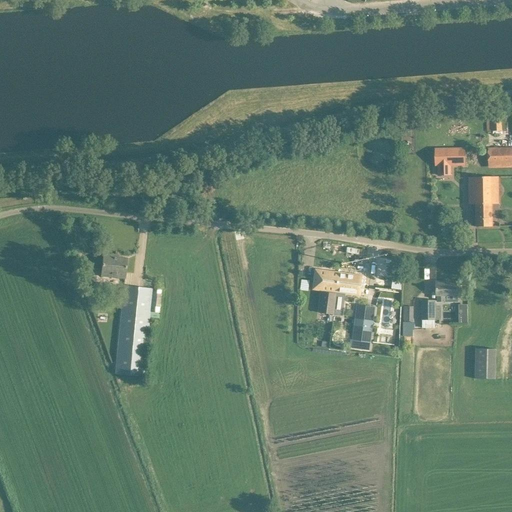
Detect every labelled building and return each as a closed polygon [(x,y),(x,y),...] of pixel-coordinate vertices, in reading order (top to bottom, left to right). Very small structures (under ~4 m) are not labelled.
[(501,121),(492,122),(492,132),(501,131),(501,121)] [(436,148),(436,166),(466,166),(466,147),(436,148)] [(490,166),(490,168),(511,167),(511,147),(488,147),(488,166),(490,166)] [(469,178),(469,205),(476,204),(477,227),(492,227),(492,204),(499,204),(498,177),(469,178)] [(101,276),(125,278),(127,259),(113,258),(113,255),(103,254),(101,276)] [(331,275),(331,273),(324,272),(323,270),(319,270),(318,271),(316,271),(314,287),(323,288),(322,292),(336,294),(337,294),(337,292),(360,295),(362,277),(361,277),(361,279),(349,278),(349,275),(339,274),(339,276),(331,275)] [(459,296),(459,284),(447,284),(447,282),(436,282),(437,296),(437,301),(445,301),(445,302),(452,302),(458,302),(458,296),(459,296)] [(115,374),(144,376),(149,318),(159,319),(161,290),(124,287),(115,374)] [(320,312),(333,314),(336,294),(322,292),(320,312)] [(435,306),(435,301),(422,301),(422,328),(434,328),(434,320),(440,320),(440,306),(435,306)] [(353,340),(370,342),(375,307),(358,305),(353,340)] [(467,305),(459,305),(459,323),(467,323),(467,305)] [(404,321),(413,321),(413,307),(404,307),(404,321)] [(475,379),(495,380),(496,349),(476,349),(475,379)]
